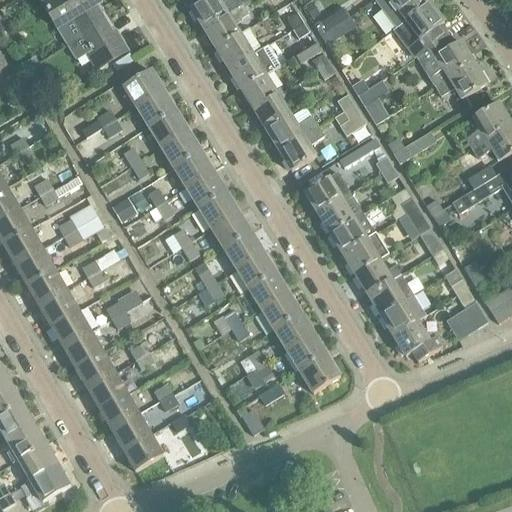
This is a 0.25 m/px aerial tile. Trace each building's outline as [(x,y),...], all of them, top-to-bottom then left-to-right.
[(97,0),(53,0),(42,7),(58,33),(59,34),(72,26),(80,39),(96,30),(86,14),(96,8),(101,5),(97,0)] [(217,0),(205,0),(190,10),(203,31),(242,6),(238,0),(229,0),(221,5),(217,0)] [(375,0),(373,1),(395,30),(429,5),(425,0),(375,0)] [(320,16),(313,4),(305,9),(312,21),(320,16)] [(441,27),(444,24),(429,5),(395,30),(395,31),(393,33),(415,62),(421,58),(449,37),(441,27)] [(248,16),(242,6),(203,31),(215,51),(240,36),(233,25),(248,16)] [(80,39),(67,47),(75,62),(85,56),(86,58),(96,73),(110,64),(116,73),(132,63),(134,62),(119,38),(116,40),(96,8),(86,14),(96,30),(80,39)] [(313,27),(320,38),(350,19),(344,9),(313,27)] [(287,22),(292,32),(303,25),(297,15),(287,22)] [(347,35),(356,29),(350,19),(320,38),(326,47),(347,35)] [(309,35),(303,25),(292,32),(298,41),(309,35)] [(215,51),(228,72),(261,52),(248,31),(240,36),(215,51)] [(455,48),(449,37),(421,58),(427,65),(433,76),(428,78),(435,89),(474,66),(461,45),(455,48)] [(321,54),(316,46),(299,56),(303,64),(321,54)] [(265,77),(280,68),(274,57),(268,47),(261,52),(228,72),(234,82),(233,84),(237,91),(239,91),(240,92),(265,76),(265,77)] [(312,63),(318,72),(328,66),(322,56),(312,63)] [(34,60),(21,68),(34,90),(48,82),(34,60)] [(334,75),(328,66),(318,72),(324,82),(334,75)] [(487,87),(474,66),(435,89),(441,99),(453,91),(461,103),(487,87)] [(370,86),(388,76),(383,67),(365,76),(370,86)] [(122,88),(135,110),(163,93),(150,71),(122,88)] [(278,98),(265,77),(265,76),(240,92),(253,113),(278,98)] [(367,91),(362,81),(351,88),(357,98),(367,91)] [(367,91),(357,98),(364,108),(377,100),(388,93),(386,91),(381,82),(367,91)] [(31,97),(16,89),(6,106),(21,114),(31,97)] [(163,93),(135,110),(147,130),(175,112),(163,93)] [(337,104),(343,113),(354,107),(348,97),(337,104)] [(265,133),(290,118),(278,98),(253,113),(265,133)] [(388,118),(377,100),(364,108),(375,127),(388,118)] [(366,126),(354,107),(343,113),(348,122),(339,128),(346,138),(366,126)] [(465,141),(471,152),(511,128),(499,107),(473,123),(479,133),(465,141)] [(81,132),(86,141),(103,130),(116,122),(109,112),(96,120),(98,122),(81,132)] [(147,130),(160,150),(188,133),(175,112),(147,130)] [(296,128),(290,118),(265,133),(278,153),(318,128),(312,119),(296,128)] [(116,122),(103,130),(109,141),(122,132),(116,122)] [(309,148),(324,139),(318,128),(278,153),(291,174),(315,159),(309,148)] [(499,165),(511,156),(511,128),(471,152),(477,162),(491,153),(499,165)] [(188,133),(160,150),(172,170),(200,153),(188,133)] [(430,135),(404,150),(393,157),(399,167),(436,144),(430,135)] [(23,139),(9,147),(14,155),(28,147),(23,139)] [(387,147),(393,157),(404,150),(398,140),(387,147)] [(374,141),(339,163),(343,171),(371,153),(376,162),(385,157),(374,141)] [(28,147),(14,155),(21,167),(35,159),(28,147)] [(123,156),(131,169),(141,163),(133,150),(123,156)] [(172,170),(185,190),(213,173),(200,153),(172,170)] [(376,166),(382,176),(392,170),(386,159),(376,166)] [(149,176),(141,163),(131,169),(139,181),(149,176)] [(473,192),(452,205),(459,217),(503,189),(511,204),(511,168),(496,178),(473,192)] [(490,168),(467,182),(473,192),(496,178),(490,168)] [(392,170),(382,176),(387,185),(398,179),(392,170)] [(213,173),(185,190),(197,211),(225,193),(213,173)] [(337,174),(303,195),(316,217),(341,201),(350,195),(337,174)] [(82,186),(77,178),(54,192),(53,191),(39,198),(45,208),(58,201),(58,200),(82,186)] [(33,188),(39,198),(53,191),(47,180),(33,188)] [(6,188),(0,191),(0,219),(18,209),(6,188)] [(158,190),(148,197),(156,209),(166,203),(158,190)] [(394,197),(400,207),(406,217),(417,210),(411,200),(405,190),(396,195),(396,196),(394,197)] [(197,211),(210,231),(237,213),(225,193),(197,211)] [(363,215),(350,195),(341,201),(316,217),(328,237),(363,215)] [(436,202),(425,209),(431,218),(433,217),(442,212),(436,202)] [(122,203),(112,209),(121,225),(131,218),(122,203)] [(174,216),(166,203),(156,209),(148,214),(154,224),(162,220),(164,222),(174,216)] [(58,229),(62,236),(63,238),(97,219),(90,207),(69,219),(70,222),(58,229)] [(18,209),(0,219),(0,241),(2,245),(30,229),(18,209)] [(406,217),(412,226),(419,237),(430,231),(417,210),(406,217)] [(442,212),(433,217),(440,229),(451,223),(444,211),(442,212)] [(237,213),(210,231),(223,251),(250,234),(237,213)] [(375,236),(375,235),(363,215),(328,237),(341,257),(375,236)] [(97,219),(63,238),(65,243),(69,250),(96,235),(104,230),(97,219)] [(30,229),(2,245),(15,267),(42,250),(30,229)] [(174,255),(180,250),(191,244),(183,231),(173,237),(174,240),(168,244),(174,255)] [(223,251),(235,272),(263,255),(250,234),(223,251)] [(341,257),(353,277),(378,262),(379,263),(388,256),(375,236),(341,257)] [(437,243),(427,249),(432,257),(442,251),(437,243)] [(199,257),(191,244),(180,250),(189,263),(199,257)] [(42,250),(15,267),(26,287),(54,271),(49,262),(42,250)] [(113,251),(81,270),(87,281),(101,273),(100,272),(119,261),(113,251)] [(448,261),(442,251),(432,257),(438,267),(448,261)] [(263,255),(235,272),(248,292),(275,275),(263,255)] [(378,262),(353,277),(366,298),(401,277),(395,268),(385,274),(379,263),(378,262)] [(463,270),(469,280),(480,273),(474,263),(463,270)] [(54,271),(26,287),(38,308),(65,291),(61,283),(54,271)] [(199,277),(198,278),(206,290),(216,284),(208,271),(199,277)] [(87,281),(93,291),(106,283),(107,283),(101,273),(87,281)] [(486,283),(480,273),(469,280),(475,290),(486,283)] [(248,292),(260,313),(288,295),(275,275),(248,292)] [(413,297),(401,277),(366,298),(378,318),(413,297)] [(451,289),(457,298),(468,292),(462,282),(451,289)] [(216,284),(206,290),(214,303),(224,297),(216,284)] [(65,291),(38,308),(50,328),(77,312),(72,302),(65,291)] [(119,304),(105,311),(111,322),(125,313),(142,303),(135,292),(118,302),(119,304)] [(473,301),(468,292),(457,298),(463,308),(473,301)] [(260,313),(267,323),(272,332),(300,315),(288,295),(260,313)] [(511,306),(505,295),(496,300),(508,320),(511,317),(511,306)] [(391,339),(416,324),(426,317),(413,297),(378,318),(391,339)] [(485,307),(497,326),(508,320),(496,300),(485,307)] [(476,305),(465,312),(478,333),(489,326),(476,305)] [(77,312),(50,328),(62,349),(89,333),(77,312)] [(241,325),(233,312),(223,318),(231,331),(241,325)] [(465,312),(456,318),(469,338),(478,333),(465,312)] [(125,313),(111,322),(117,332),(130,324),(131,324),(125,313)] [(313,335),(300,315),(272,332),(285,352),(313,335)] [(457,345),(469,338),(456,318),(445,324),(457,345)] [(435,339),(428,343),(416,324),(391,339),(405,360),(412,355),(418,365),(442,350),(435,339)] [(239,344),(249,338),(241,325),(231,331),(239,344)] [(89,333),(62,349),(74,369),(101,353),(89,333)] [(285,352),(298,373),(326,356),(313,335),(285,352)] [(129,352),(136,365),(150,357),(143,345),(129,352)] [(168,347),(150,357),(136,365),(141,373),(154,366),(156,370),(175,359),(168,347)] [(101,353),(74,369),(86,390),(113,373),(101,353)] [(259,354),(249,360),(256,372),(267,366),(259,354)] [(339,378),(326,356),(298,373),(312,396),(339,378)] [(274,378),(267,366),(256,372),(264,384),(274,378)] [(0,390),(9,385),(0,369),(0,390)] [(113,373),(86,390),(98,410),(125,394),(113,373)] [(9,385),(0,390),(0,417),(21,405),(9,385)] [(278,385),(258,397),(265,408),(285,396),(278,385)] [(153,393),(159,404),(173,396),(167,386),(153,393)] [(125,394),(98,410),(110,432),(137,415),(125,394)] [(173,396),(159,404),(165,414),(179,406),(173,396)] [(212,423),(222,417),(213,401),(203,407),(212,423)] [(21,405),(0,417),(0,433),(5,442),(33,426),(21,405)] [(185,418),(184,417),(170,425),(176,435),(201,421),(196,412),(185,418)] [(253,438),(264,431),(253,412),(241,418),(253,438)] [(137,415),(110,432),(121,452),(149,436),(137,415)] [(33,426),(5,442),(17,463),(45,446),(33,426)] [(149,436),(121,452),(134,473),(161,457),(149,436)] [(45,446),(17,463),(29,483),(57,467),(45,446)] [(29,484),(21,489),(27,500),(36,495),(42,505),(70,488),(57,467),(29,483),(29,484)] [(10,496),(0,500),(0,511),(2,511),(15,505),(10,496)]
